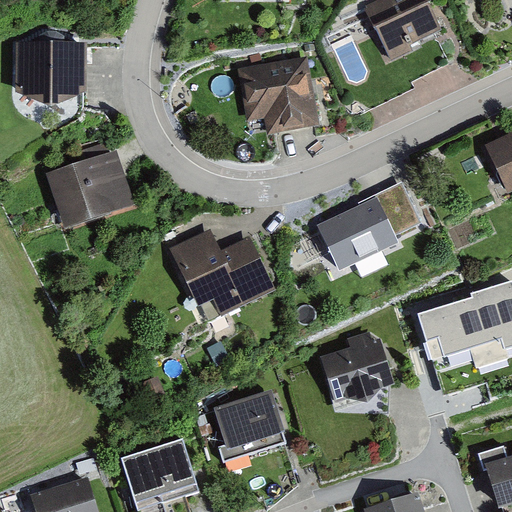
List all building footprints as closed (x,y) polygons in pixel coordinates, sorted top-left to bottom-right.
[(411,50),(442,35),(425,0),(384,0),(366,9),(392,65),(413,55),(411,50)] [(16,95),(52,115),(87,99),(87,50),(16,50),(16,95)] [(254,134),(323,121),(311,53),(241,66),(254,134)] [(511,204),(511,125),(482,139),(511,204)] [(119,152),(51,175),(71,236),(140,213),(119,152)] [(317,231),(340,280),(399,253),(376,204),(317,231)] [(295,289),(261,228),(228,247),(214,222),(172,245),(220,331),(295,289)] [(511,284),(415,312),(440,398),(511,377),(511,284)] [(395,393),(381,345),(374,347),(371,335),(347,342),(351,354),(321,362),(335,408),(345,405),(369,412),(385,393),(395,393)] [(279,395),(217,415),(230,455),(292,435),(279,395)] [(193,445),(125,467),(139,511),(148,511),(209,493),(193,445)] [(511,459),(498,464),(511,509),(511,459)] [(104,511),(93,480),(36,502),(39,511),(104,511)] [(435,511),(428,494),(368,511),(435,511)]
